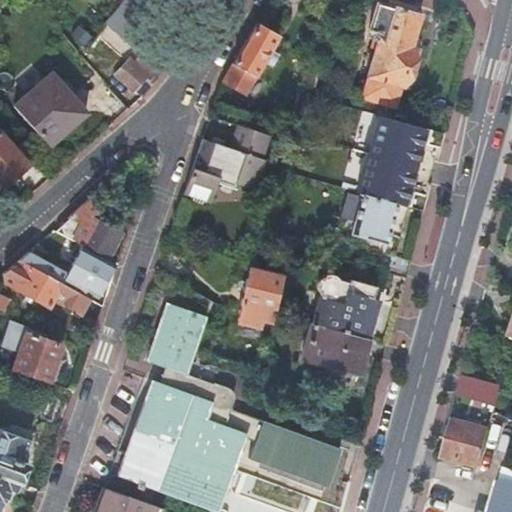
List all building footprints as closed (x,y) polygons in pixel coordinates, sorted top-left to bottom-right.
[(390,1),(388,8),(414,15),(416,8),(390,1)] [(414,15),(388,8),(374,3),(366,31),(371,33),(369,40),(375,42),(365,76),(366,76),(360,98),(393,108),(398,87),(409,89),(420,51),(409,47),(418,16),(414,15)] [(267,16),(263,13),(254,23),(259,26),(267,16)] [(259,26),(254,23),(221,81),(242,94),(261,62),(267,66),(274,55),(267,51),(276,36),(259,26)] [(452,58),(456,44),(438,39),(434,53),(452,58)] [(115,72),(141,95),(162,70),(141,52),(131,62),(126,59),(115,72)] [(301,68),(297,83),(312,86),(315,71),(301,68)] [(50,72),(13,105),(47,144),(85,111),(50,72)] [(200,139),(181,193),(186,195),(187,200),(199,204),(203,200),(208,202),(215,182),(217,178),(251,190),(252,190),(262,160),(259,159),(267,135),(236,125),(228,149),(200,139)] [(0,186),(26,163),(0,133),(0,186)] [(300,171),(308,142),(290,137),(282,166),(300,171)] [(217,178),(215,182),(250,194),(251,190),(217,178)] [(100,202),(92,193),(66,217),(67,219),(54,231),(105,256),(118,232),(92,219),(100,202)] [(399,230),(405,206),(362,194),(350,234),(385,243),(390,227),(399,230)] [(28,251),(19,259),(24,262),(61,281),(63,278),(95,297),(113,264),(81,245),(66,271),(28,251)] [(376,268),(404,276),(409,258),(380,251),(376,268)] [(69,298),(74,289),(24,262),(19,259),(3,273),(3,281),(48,305),(56,291),(69,298)] [(261,319),(271,321),(273,311),(282,275),(248,266),(239,304),(241,304),(237,321),(259,327),(261,319)] [(321,290),(311,321),(366,336),(376,298),(368,295),(371,284),(353,280),(352,283),(344,280),(345,278),(343,276),(341,275),(338,273),(336,273),(334,272),(331,273),(329,273),(327,274),(326,274),(324,276),(323,278),(321,280),(320,283),(320,285),(320,287),(321,290)] [(380,286),(371,284),(368,295),(376,298),(380,286)] [(9,299),(0,295),(0,311),(3,313),(9,299)] [(224,389),(210,384),(182,374),(203,314),(165,301),(144,361),(162,367),(157,382),(150,380),(143,401),(147,403),(122,477),(135,482),(134,487),(139,489),(141,485),(210,509),(237,436),(251,440),(245,457),(321,484),(334,445),(228,407),(230,402),(230,400),(229,397),(229,395),(227,392),(224,389)] [(357,374),(368,337),(366,336),(311,321),(301,358),(357,374)] [(12,369),(48,381),(53,376),(57,365),(54,364),(61,343),(45,337),(46,332),(27,326),(12,369)] [(492,406),(498,384),(459,373),(452,395),(492,406)] [(490,432),(451,421),(441,456),(480,467),(490,432)] [(0,473),(21,481),(28,460),(22,457),(28,439),(0,429),(0,473)] [(0,511),(9,487),(17,490),(21,481),(0,473),(0,511)] [(511,484),(500,481),(497,489),(511,494),(511,484)] [(145,511),(149,503),(102,487),(92,511),(145,511)] [(511,511),(511,494),(497,489),(493,488),(486,511),(488,511),(511,511)]
